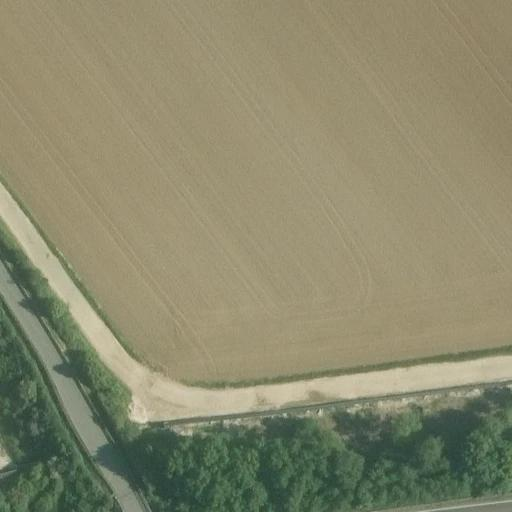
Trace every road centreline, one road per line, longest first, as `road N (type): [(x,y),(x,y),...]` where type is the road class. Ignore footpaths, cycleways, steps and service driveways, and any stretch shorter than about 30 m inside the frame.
road 1 (track): [(0,203),(142,388),(183,406),(511,366)]
road 2 (residential): [(0,278),(132,511)]
